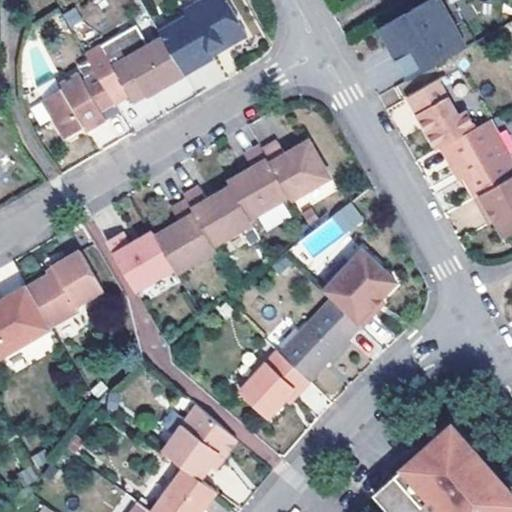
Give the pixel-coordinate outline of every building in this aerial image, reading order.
[(172,22),(197,65),(213,57),(212,55),(248,34),(227,0),(199,0),(185,8),(187,13),(172,22)] [(466,42),(440,0),(419,0),(378,25),(388,42),(393,39),(399,49),(396,51),(409,74),(466,42)] [(440,0),(466,42),(475,36),(463,16),(476,9),(470,0),(440,0)] [(197,65),(172,22),(158,30),(162,36),(184,74),(197,65)] [(136,24),(100,46),(112,65),(148,44),(136,24)] [(184,74),(162,36),(148,44),(137,51),(159,89),(184,75),(184,74)] [(393,39),(388,42),(394,52),(396,51),(399,49),(393,39)] [(129,94),(112,65),(100,46),(87,54),(97,71),(115,102),(129,94)] [(159,89),(137,51),(112,65),(129,94),(133,101),(146,94),(147,96),(159,89)] [(85,126),(88,130),(107,118),(103,110),(115,102),(97,71),(84,79),(80,71),(60,83),(62,87),(44,98),(67,137),(85,126)] [(427,133),(465,112),(465,111),(464,111),(464,110),(463,108),(456,113),(436,78),(406,96),(427,133)] [(146,94),(133,101),(137,107),(150,100),(147,96),(146,94)] [(465,112),(427,133),(435,147),(439,144),(473,126),(465,112)] [(473,126),(439,144),(448,160),(455,156),(458,161),(478,192),(511,172),(511,158),(488,117),(473,126)] [(262,152),(288,197),(290,201),(330,179),(309,142),(285,156),(277,143),(262,152)] [(230,187),(248,219),(288,197),(262,152),(259,146),(243,155),(251,169),(227,183),(230,187)] [(511,172),(478,192),(473,195),(482,209),(487,206),(494,217),(503,233),(511,227),(511,172)] [(187,201),(213,247),(251,224),(248,219),(230,187),(208,201),(200,188),(185,197),(187,201)] [(156,237),(175,269),(177,274),(215,251),(213,247),(187,201),(171,210),(179,224),(156,237)] [(350,201),(331,216),(345,234),(364,219),(350,201)] [(487,206),(482,209),(488,220),(494,217),(487,206)] [(175,269),(156,237),(154,232),(129,247),(122,234),(108,242),(137,292),(175,269)] [(367,309),(378,298),(394,280),(361,250),(323,292),(331,299),(359,326),(370,314),(367,309)] [(30,288),(52,327),(81,311),(79,307),(105,292),(82,252),(56,268),(59,272),(51,277),(30,288)] [(285,257),(273,266),(279,273),(290,264),(285,257)] [(48,273),(51,277),(59,272),(56,268),(48,273)] [(52,327),(30,288),(28,286),(0,302),(0,359),(54,329),(52,327)] [(382,301),(378,298),(367,309),(370,314),(382,301)] [(278,353),(308,381),(359,326),(331,299),(278,353)] [(293,389),(297,392),(308,381),(278,353),(275,350),(239,390),(268,416),(284,398),(293,389)] [(289,403),(297,392),(293,389),(284,398),(289,403)] [(185,469),(200,480),(209,466),(219,454),(223,456),(235,440),(197,406),(162,453),(182,466),(185,469)] [(511,511),(511,504),(509,501),(511,497),(511,493),(454,427),(376,494),(391,511),(435,511),(440,508),(444,511),(511,511)] [(71,436),(63,448),(72,455),(80,443),(71,436)] [(45,451),(34,457),(39,466),(50,460),(45,451)] [(214,470),(223,456),(219,454),(209,466),(214,470)] [(44,476),(51,482),(59,471),(52,466),(44,476)] [(185,469),(182,466),(149,511),(151,511),(200,511),(216,491),(200,480),(185,469)] [(32,467),(21,473),(28,485),(38,478),(32,467)] [(151,511),(149,511),(137,502),(129,511),(151,511)]
